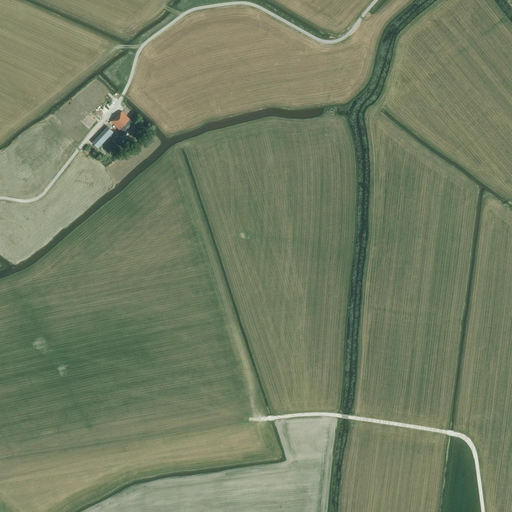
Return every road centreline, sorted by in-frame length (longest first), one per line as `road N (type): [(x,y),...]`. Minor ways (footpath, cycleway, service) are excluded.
road 1 (unclassified): [(0,197),(30,201),(44,192),(119,101),(141,47),(181,15),(246,3),(332,42),(376,0)]
road 2 (track): [(341,416),(465,438),(475,453),(482,511)]
